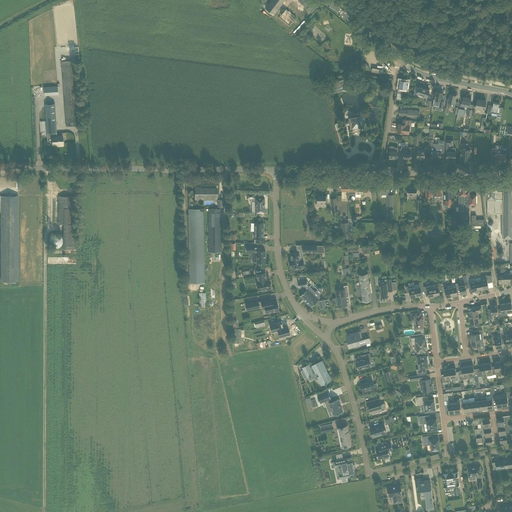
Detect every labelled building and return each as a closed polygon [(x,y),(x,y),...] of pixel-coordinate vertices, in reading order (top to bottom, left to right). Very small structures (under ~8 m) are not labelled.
[(271,0),(266,8),(274,14),(285,0),(271,0)] [(289,26),(293,21),(296,17),(286,9),(279,18),(289,26)] [(61,62),(66,126),(80,125),(75,59),(73,59),(73,61),(61,62)] [(349,78),(331,84),(333,90),(351,84),(349,78)] [(407,89),(408,86),(408,81),(400,79),(398,88),(396,99),(401,100),(403,89),(407,89)] [(427,98),(428,95),(429,90),(419,87),(417,93),(424,95),(424,97),(427,98)] [(441,100),(442,98),(443,93),(436,91),(436,96),(435,95),(433,105),(436,106),(443,108),(444,101),(441,100)] [(450,109),(451,103),(455,104),(456,95),(450,94),(449,98),(448,98),(446,108),(445,112),(449,113),(450,109)] [(461,106),(461,108),(469,109),(470,101),(471,96),(464,95),(463,100),(461,106)] [(484,112),(485,106),(486,101),(477,99),(475,108),(481,109),(480,112),(484,112)] [(55,103),(45,104),(46,128),(47,133),(48,137),(52,137),(52,141),(53,144),(58,144),(58,145),(63,145),(63,140),(63,139),(62,136),(57,136),(56,132),(57,132),(55,103)] [(500,121),(502,116),(502,113),(503,108),(500,108),(499,108),(499,104),(493,103),(493,106),(491,106),(490,111),(487,111),(487,113),(491,114),(492,113),(497,114),(497,115),(496,120),(500,121)] [(348,118),(349,123),(350,128),(362,126),(361,116),(348,118)] [(409,133),(411,120),(403,119),(402,124),(399,124),(398,128),(397,130),(398,130),(398,132),(405,133),(405,132),(409,133)] [(438,140),(438,144),(434,144),(434,146),(433,146),(433,147),(432,158),(441,158),(441,154),(444,154),(444,145),(445,145),(445,140),(438,140)] [(474,155),(474,147),(462,146),(461,149),(461,157),(461,160),(462,160),(470,161),(470,155),(474,155)] [(455,159),(455,154),(456,148),(452,148),(452,152),(447,152),(447,159),(455,159)] [(491,151),(491,156),(495,156),(495,163),(501,163),(501,162),(505,162),(505,157),(505,154),(506,154),(506,149),(501,149),(501,154),(497,154),(497,149),(491,149),(491,151)] [(476,205),(476,195),(469,195),(469,191),(467,191),(467,183),(460,183),(460,191),(458,191),(458,207),(456,207),(456,210),(458,210),(458,215),(469,215),(469,207),(469,205),(470,205),(476,205)] [(511,183),(486,183),(486,192),(487,192),(487,213),(487,218),(495,218),(495,213),(502,213),(502,236),(503,236),(503,237),(502,237),(511,237),(511,183)] [(380,191),(380,194),(386,194),(386,205),(393,205),(394,195),(389,195),(389,191),(389,189),(389,184),(381,184),(381,189),(381,191),(380,191)] [(431,197),(431,195),(442,195),(442,184),(434,184),(434,188),(431,188),(431,187),(426,187),(426,197),(431,197)] [(195,197),(212,197),(217,197),(217,188),(200,188),(200,187),(195,187),(195,197)] [(408,187),(408,192),(408,196),(413,196),(413,199),(416,199),(416,187),(408,187)] [(256,213),(264,213),(264,198),(254,198),(254,193),(247,194),(247,198),(251,198),(251,202),(255,202),(256,213)] [(317,200),(317,206),(326,207),(326,203),(326,200),(326,199),(327,199),(327,196),(326,196),(326,195),(318,195),(317,200)] [(1,281),(18,281),(18,196),(1,196),(1,281)] [(58,224),(64,224),(64,232),(63,232),(63,248),(76,249),(76,224),(73,224),(73,201),(73,196),(58,196),(58,224)] [(189,283),(204,283),(203,209),(188,209),(189,283)] [(221,253),(220,214),(220,209),(208,209),(208,253),(221,253)] [(472,225),(474,226),(474,228),(481,228),(481,226),(484,226),(484,220),(477,220),(477,215),(472,215),(472,225)] [(348,222),(341,223),(342,238),(350,237),(348,222)] [(263,238),(263,228),(264,228),(264,224),(263,224),(263,223),(254,223),(254,238),(263,238)] [(63,239),(63,238),(62,236),(62,235),(61,234),(60,233),(59,232),(57,232),(56,231),(54,232),(53,232),(51,233),(50,234),(49,236),(48,237),(48,239),(48,240),(49,241),(49,243),(50,244),(51,245),(52,245),(53,246),(55,246),(56,246),(58,246),(59,245),(60,244),(61,243),(62,242),(63,240),(63,239)] [(265,251),(261,250),(256,250),(256,262),(265,263),(265,251)] [(290,262),(289,262),(290,266),(290,267),(293,267),(293,269),(301,268),(301,267),(304,267),(303,261),(300,261),(299,252),(291,253),(292,260),(289,261),(290,262)] [(261,286),(262,290),(263,291),(266,290),(266,289),(270,289),(270,288),(271,288),(271,284),(270,284),(269,280),(266,280),(265,273),(256,274),(258,282),(257,282),(257,286),(261,286)] [(372,300),(368,273),(359,274),(362,302),(363,302),(363,298),(370,297),(371,301),(372,300)] [(504,275),(501,275),(501,273),(496,273),(497,281),(499,281),(499,283),(502,283),(502,284),(505,284),(504,274),(504,275)] [(487,275),(481,277),(481,280),(483,289),(489,288),(488,283),(493,282),(492,275),(488,276),(487,275)] [(478,290),(475,279),(470,280),(469,281),(468,277),(466,277),(467,281),(468,287),(471,286),(472,292),(478,290)] [(386,284),(379,284),(381,297),(383,297),(383,298),(387,297),(387,296),(388,296),(388,291),(389,291),(392,290),(391,279),(386,280),(386,284)] [(318,289),(318,288),(317,289),(318,289),(315,292),(309,285),(308,286),(306,280),(298,281),(299,288),(302,287),(303,290),(304,291),(300,296),(311,307),(315,302),(317,304),(319,303),(320,307),(326,307),(325,299),(322,299),(320,299),(320,300),(319,300),(318,299),(321,297),(319,295),(322,292),(322,291),(322,290),(322,289),(321,288),(320,288),(319,288),(318,289)] [(442,289),(441,287),(440,281),(438,282),(438,284),(432,285),(434,296),(435,296),(435,297),(440,295),(439,290),(442,289)] [(420,284),(414,285),(416,296),(417,296),(417,297),(422,295),(421,290),(424,289),(423,287),(422,282),(419,282),(420,284)] [(458,294),(457,290),(460,289),(459,284),(459,283),(453,284),(453,287),(450,288),(452,296),(453,296),(458,295),(458,294)] [(349,295),(347,285),(344,286),(344,289),(336,290),(338,306),(347,305),(346,296),(349,295)] [(414,285),(409,286),(405,287),(407,293),(410,292),(411,298),(416,297),(416,296),(414,285)] [(434,296),(432,285),(423,287),(424,289),(425,293),(428,292),(428,297),(434,297),(434,296)] [(447,285),(441,287),(442,289),(442,293),(446,292),(447,297),(452,296),(450,288),(447,288),(447,285)] [(252,302),(245,304),(247,310),(259,308),(259,307),(262,307),(263,309),(268,308),(269,313),(278,311),(277,303),(272,304),(271,298),(261,300),(261,301),(258,301),(256,301),(256,302),(252,302)] [(492,315),(498,314),(497,303),(494,304),(494,305),(490,305),(491,310),(488,311),(488,309),(487,309),(489,319),(493,319),(492,315)] [(479,323),(477,312),(482,311),(481,307),(473,308),(473,311),(469,312),(470,324),(479,323)] [(415,329),(424,328),(423,321),(424,321),(423,316),(421,317),(421,313),(411,314),(412,320),(414,320),(415,329)] [(274,323),(269,324),(272,332),(278,331),(279,337),(290,334),(287,326),(282,328),(281,324),(282,324),(281,321),(274,323)] [(480,339),(483,339),(482,330),(476,331),(476,334),(471,334),(471,336),(471,340),(480,339)] [(353,343),(354,347),(371,342),(369,338),(369,336),(360,338),(359,331),(347,335),(349,344),(353,343)] [(507,347),(511,346),(509,334),(504,335),(503,333),(500,333),(501,338),(501,342),(504,341),(505,347),(507,346),(507,347)] [(425,346),(424,340),(422,340),(421,337),(422,337),(422,336),(417,337),(411,338),(411,341),(415,341),(415,344),(416,353),(421,352),(426,351),(425,347),(427,347),(427,345),(425,346)] [(494,336),(491,337),(492,340),(492,343),(495,342),(496,344),(496,348),(502,347),(501,342),(501,338),(495,339),(494,336)] [(480,339),(471,340),(472,344),(472,346),(478,346),(478,351),(485,350),(484,345),(483,339),(480,339)] [(371,357),(370,353),(362,355),(363,359),(356,362),(358,369),(367,367),(371,366),(369,358),(371,357)] [(426,369),(428,368),(427,361),(428,361),(428,356),(427,356),(428,356),(419,357),(420,363),(418,363),(418,369),(416,369),(417,373),(426,372),(426,369)] [(326,370),(322,361),(312,366),(312,367),(310,368),(309,365),(303,368),(307,377),(309,375),(310,376),(311,375),(313,374),(316,380),(318,379),(321,385),(325,383),(326,383),(327,383),(327,382),(331,380),(328,374),(327,375),(325,370),(326,370)] [(500,361),(494,362),(494,366),(495,368),(496,374),(496,376),(502,375),(502,374),(505,373),(504,370),(504,367),(504,365),(501,365),(500,361)] [(493,375),(496,374),(495,368),(492,368),(491,363),(489,363),(485,364),(487,375),(487,376),(493,375)] [(481,376),(487,375),(485,364),(481,364),(479,365),(480,370),(477,371),(478,375),(478,377),(481,376)] [(462,373),(459,373),(460,379),(469,378),(467,366),(463,367),(461,367),(462,373)] [(471,366),(467,366),(469,378),(475,377),(475,382),(479,381),(478,378),(478,377),(478,375),(475,376),(473,366),(471,366)] [(453,368),(449,369),(451,378),(457,377),(457,380),(460,379),(459,373),(456,374),(455,368),(453,369),(453,368)] [(451,378),(449,369),(445,369),(445,370),(444,370),(444,375),(441,376),(442,382),(446,381),(446,382),(447,382),(448,382),(449,382),(450,382),(450,381),(451,380),(451,378)] [(432,387),(432,386),(430,379),(425,379),(425,378),(425,374),(410,376),(410,378),(410,380),(421,379),(423,392),(432,391),(432,390),(433,389),(432,387)] [(372,380),(371,377),(366,378),(367,381),(360,383),(362,388),(361,388),(362,391),(362,390),(363,392),(367,390),(367,391),(375,389),(372,380)] [(329,392),(318,396),(320,403),(325,401),(326,404),(330,403),(334,415),(343,411),(340,403),(341,402),(340,399),(339,400),(339,399),(332,401),(331,399),(332,399),(329,392)] [(435,410),(434,399),(428,400),(427,396),(416,397),(417,405),(424,404),(425,411),(435,410)] [(383,411),(381,404),(380,404),(379,402),(381,402),(379,398),(366,402),(367,406),(369,405),(369,407),(368,408),(370,414),(374,413),(374,412),(378,411),(378,412),(383,411)] [(461,412),(460,404),(463,404),(463,402),(462,398),(459,399),(460,400),(457,400),(457,403),(454,403),(455,413),(461,412)] [(511,414),(502,416),(502,417),(502,419),(501,419),(501,421),(497,421),(498,426),(511,424),(508,425),(507,420),(511,419),(511,414)] [(430,415),(418,416),(419,424),(427,423),(428,431),(438,430),(437,426),(437,423),(436,418),(431,419),(430,415)] [(481,429),(486,428),(491,427),(490,422),(487,423),(486,421),(485,421),(485,419),(474,420),(474,424),(480,424),(481,428),(481,429)] [(511,424),(498,426),(503,426),(503,428),(502,428),(502,430),(499,430),(499,435),(511,433),(509,434),(508,429),(511,428),(511,424)] [(384,428),(384,425),(379,427),(379,425),(375,427),(375,428),(371,429),(372,432),(371,432),(373,437),(378,436),(377,434),(381,433),(381,435),(386,433),(385,429),(386,429),(385,428),(384,428)] [(341,447),(351,445),(347,426),(341,427),(341,428),(337,428),(341,447)] [(482,438),(487,437),(492,436),(491,431),(488,432),(487,430),(486,430),(486,428),(481,429),(481,428),(475,429),(476,434),(482,433),(482,437),(482,438)] [(504,435),(505,437),(504,437),(503,439),(500,439),(501,444),(510,443),(510,438),(511,438),(511,433),(499,435),(504,435)] [(433,439),(432,435),(423,436),(424,445),(431,445),(431,450),(434,450),(434,451),(438,451),(437,449),(440,449),(439,438),(433,439)] [(482,438),(482,437),(476,438),(477,443),(483,442),(483,446),(483,447),(493,446),(492,440),(489,441),(489,439),(487,439),(487,437),(482,438)] [(390,455),(389,450),(393,449),(391,443),(379,446),(380,449),(376,451),(378,459),(384,457),(384,459),(389,457),(388,456),(390,455)] [(353,476),(355,476),(355,475),(355,472),(355,471),(354,471),(353,462),(352,462),(352,461),(352,458),(351,457),(349,458),(348,458),(345,459),(335,461),(332,462),(334,467),(336,467),(338,466),(340,473),(339,473),(340,475),(339,475),(340,476),(340,479),(341,479),(349,477),(352,476),(352,477),(353,476)] [(511,466),(511,458),(496,461),(497,469),(511,466)] [(478,489),(483,489),(482,479),(482,475),(481,475),(480,466),(467,468),(469,477),(475,476),(476,480),(477,480),(478,489)] [(454,487),(454,493),(460,492),(458,472),(452,473),(452,474),(449,474),(443,474),(445,489),(451,488),(451,487),(454,487)] [(433,509),(432,507),(433,507),(431,490),(430,490),(430,488),(431,488),(430,480),(423,481),(423,482),(421,483),(420,479),(416,479),(417,486),(417,487),(418,490),(420,490),(421,495),(425,495),(427,508),(428,508),(428,510),(433,509)] [(401,485),(387,487),(388,497),(393,496),(394,503),(402,502),(401,495),(402,495),(401,485)]
